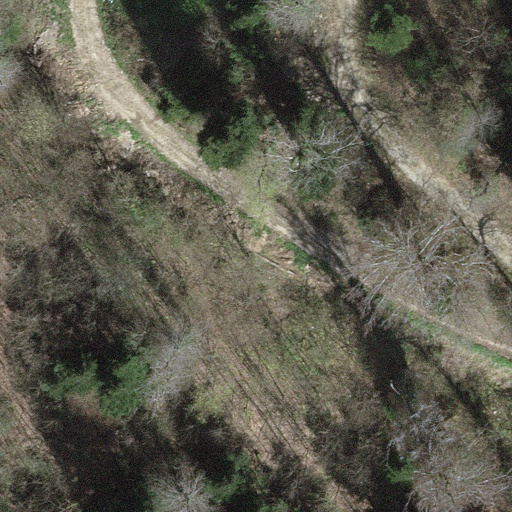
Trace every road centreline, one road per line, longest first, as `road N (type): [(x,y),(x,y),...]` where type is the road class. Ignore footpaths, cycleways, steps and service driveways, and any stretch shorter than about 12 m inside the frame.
road 1 (track): [(511,339),(340,261),(209,176),(108,80),(83,0)]
road 2 (track): [(329,0),(335,75),(364,133),(422,192),(511,252)]
